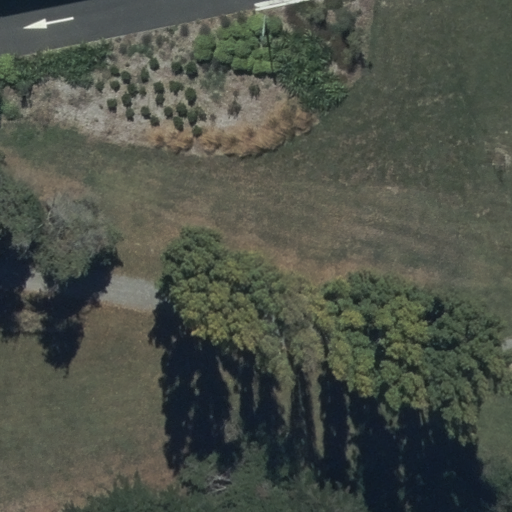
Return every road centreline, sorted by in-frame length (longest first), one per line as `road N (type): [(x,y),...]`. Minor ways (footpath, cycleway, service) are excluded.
road 1 (residential): [(158,0),(0,31)]
road 2 (track): [(511,398),(450,511)]
